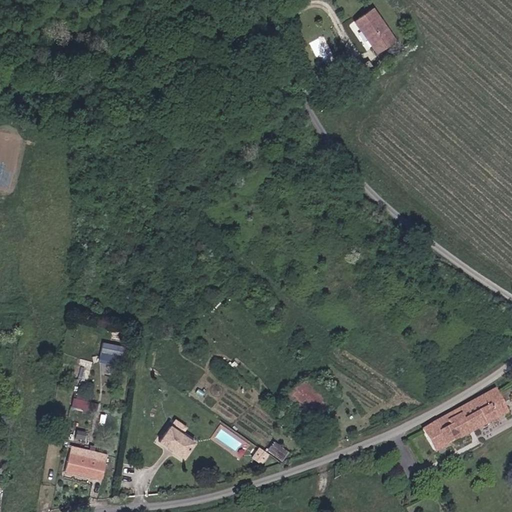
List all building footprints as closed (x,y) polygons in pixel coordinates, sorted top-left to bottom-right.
[(375,4),(357,16),(380,49),(398,37),(375,4)] [(348,72),(355,83),(366,75),(358,65),(348,72)] [(98,361),(120,365),(124,345),(103,340),(98,361)] [(296,348),(286,358),(294,366),(304,356),(296,348)] [(89,381),(95,360),(83,357),(77,377),(89,381)] [(308,381),(290,399),(308,417),(327,400),(308,381)] [(498,389),(425,428),(437,449),(510,410),(498,389)] [(89,408),(90,398),(73,396),(72,407),(89,408)] [(171,424),(185,434),(190,428),(175,418),(171,424)] [(196,441),(185,434),(171,424),(160,440),(185,457),(196,441)] [(74,448),(69,471),(101,479),(106,456),(74,448)] [(262,448),(254,458),(262,464),(270,454),(262,448)]
